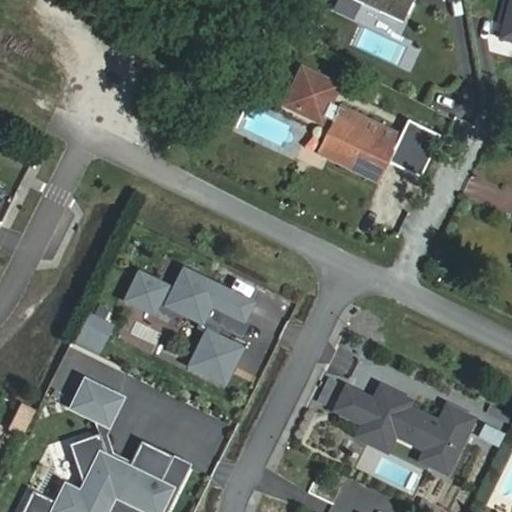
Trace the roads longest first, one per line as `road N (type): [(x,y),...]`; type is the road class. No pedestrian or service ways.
road 1 (residential): [(350,262),(84,135)]
road 2 (residential): [(350,262),(233,511)]
road 3 (residential): [(84,135),(0,311)]
road 4 (residential): [(511,340),(350,262)]
road 5 (unknown): [(403,288),(470,153)]
road 6 (track): [(69,128),(64,0)]
